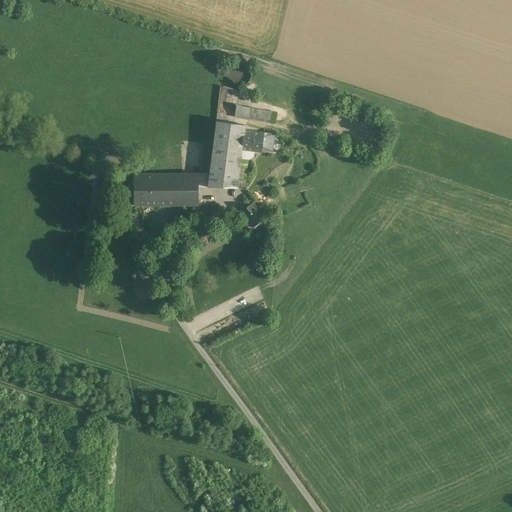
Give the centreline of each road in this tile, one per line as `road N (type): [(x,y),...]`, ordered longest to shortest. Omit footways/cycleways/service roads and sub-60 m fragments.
road 1 (track): [(197,342),(317,511)]
road 2 (track): [(197,342),(171,305),(165,277),(182,238),(225,201)]
